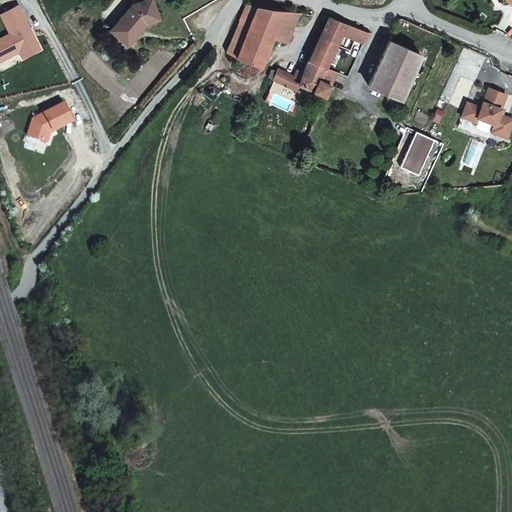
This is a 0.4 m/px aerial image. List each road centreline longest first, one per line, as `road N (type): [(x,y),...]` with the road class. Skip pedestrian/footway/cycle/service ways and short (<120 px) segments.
road 1 (unclassified): [(0,301),(20,296),(28,261),(231,0)]
road 2 (unclassified): [(511,62),(393,15)]
